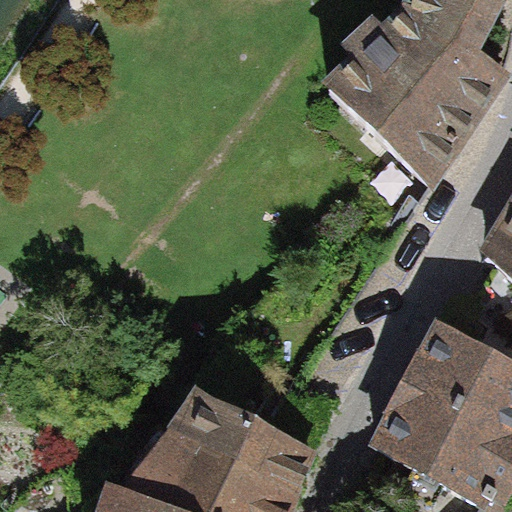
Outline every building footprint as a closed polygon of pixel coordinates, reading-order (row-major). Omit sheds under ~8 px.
[(330,98),(435,191),(506,83),(476,63),(499,14),(450,0),(409,0),(414,20),(369,53),(330,98)] [(511,217),(483,262),(511,279),(478,339),(511,357),(511,217)] [(511,372),(439,334),(378,452),(430,481),(486,511),(490,511),(500,494),(511,500),(511,497),(511,372)] [(198,404),(171,440),(297,502),(313,456),(198,404)] [(171,440),(131,502),(156,511),(292,511),(297,502),(171,440)] [(156,511),(131,502),(125,511),(156,511)]
